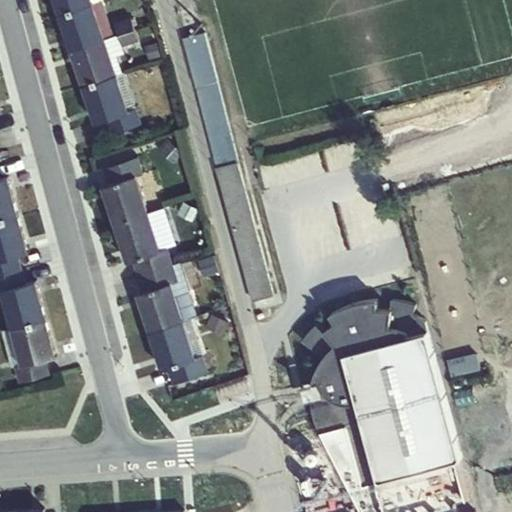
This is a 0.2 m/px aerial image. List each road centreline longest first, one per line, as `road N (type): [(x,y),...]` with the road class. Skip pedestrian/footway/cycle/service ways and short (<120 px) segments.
road 1 (residential): [(5,0),(124,465)]
road 2 (unclassified): [(262,451),(281,427),(166,0)]
road 3 (residential): [(262,451),(124,465)]
road 4 (residential): [(124,465),(0,474)]
